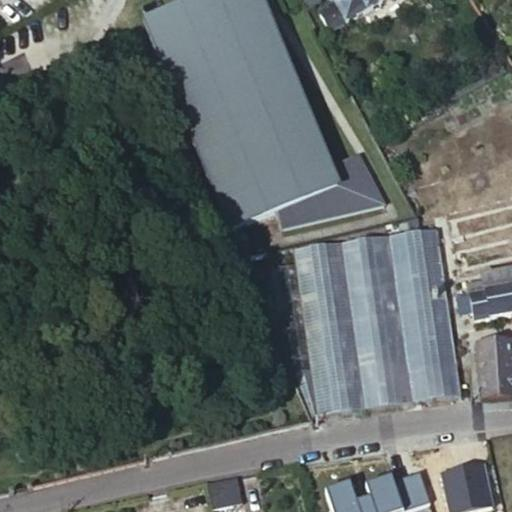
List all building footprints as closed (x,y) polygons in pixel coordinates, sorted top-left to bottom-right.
[(255,0),(212,0),(142,31),(231,237),(273,215),(281,231),(385,207),(358,156),(329,169),(255,0)] [(326,0),(330,7),(315,14),(326,34),(385,0),(326,0)] [(511,166),(408,190),(416,219),(511,196),(511,166)] [(511,196),(416,219),(416,222),(433,219),(435,231),(293,253),(294,267),(316,419),(460,402),(442,282),(459,279),(458,276),(511,263),(511,196)] [(316,419),(294,267),(261,271),(266,318),(283,317),(290,374),(310,421),(316,419)] [(511,273),(480,279),(482,286),(466,289),(468,299),(456,301),(459,319),(472,316),(473,325),(511,317),(511,273)] [(511,346),(480,349),(483,400),(511,399),(511,346)] [(475,511),(466,453),(424,460),(431,511),(475,511)] [(236,479),(205,486),(210,511),(211,511),(241,506),(236,479)]
